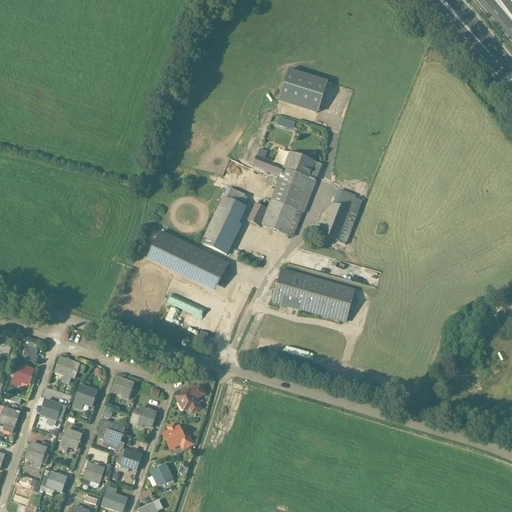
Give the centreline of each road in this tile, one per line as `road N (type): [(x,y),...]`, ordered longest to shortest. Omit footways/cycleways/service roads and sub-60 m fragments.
road 1 (unclassified): [(511,457),(64,314)]
road 2 (residential): [(113,364),(172,386),(131,511)]
road 3 (residential): [(0,510),(53,344)]
road 4 (residential): [(113,364),(65,511)]
road 5 (track): [(224,369),(178,511)]
